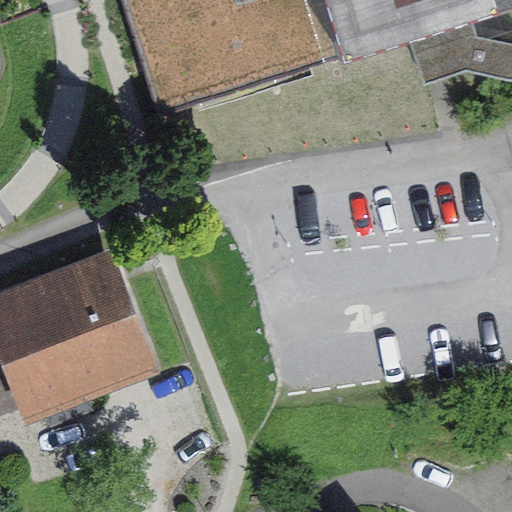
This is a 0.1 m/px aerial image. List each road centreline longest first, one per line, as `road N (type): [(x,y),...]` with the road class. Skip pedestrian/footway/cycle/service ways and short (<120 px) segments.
road 1 (unclassified): [(0,261),(205,188),(511,138)]
road 2 (unknown): [(252,181),(273,270),(294,304),(474,297),(493,293),(511,273)]
